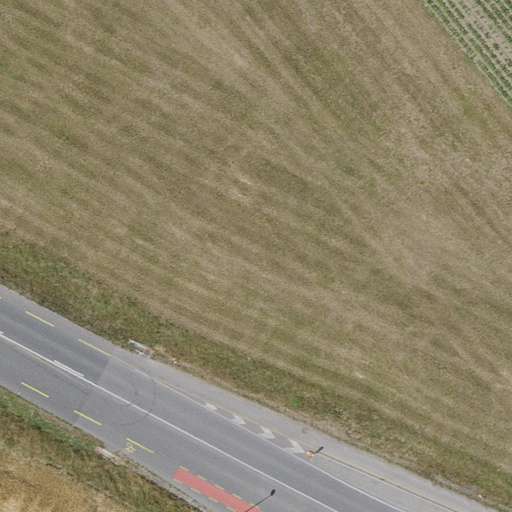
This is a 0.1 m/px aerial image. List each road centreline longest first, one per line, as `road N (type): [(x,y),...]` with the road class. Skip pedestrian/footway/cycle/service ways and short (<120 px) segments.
road 1 (secondary): [(227,455),(0,335)]
road 2 (secondary): [(336,511),(227,455)]
